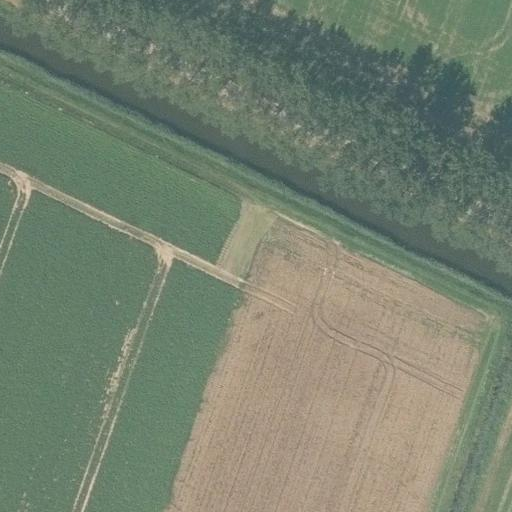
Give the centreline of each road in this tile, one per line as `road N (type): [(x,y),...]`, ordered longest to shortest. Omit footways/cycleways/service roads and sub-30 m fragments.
road 1 (track): [(0,74),(506,317),(439,511)]
road 2 (unclassified): [(511,226),(39,0)]
road 3 (track): [(511,178),(142,0)]
